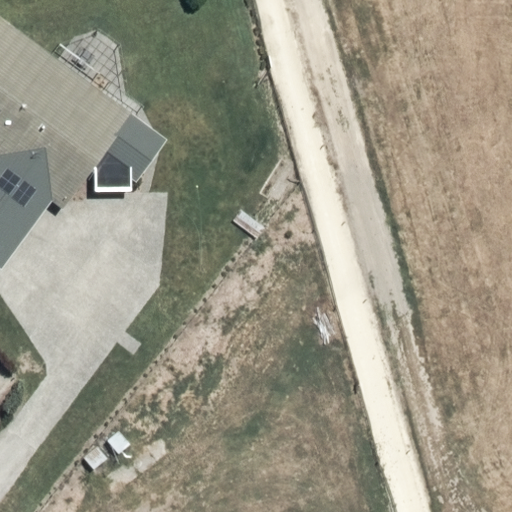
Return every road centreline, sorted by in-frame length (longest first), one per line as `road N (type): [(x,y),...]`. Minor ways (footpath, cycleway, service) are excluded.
road 1 (track): [(352,0),(443,511)]
road 2 (track): [(0,461),(103,326)]
